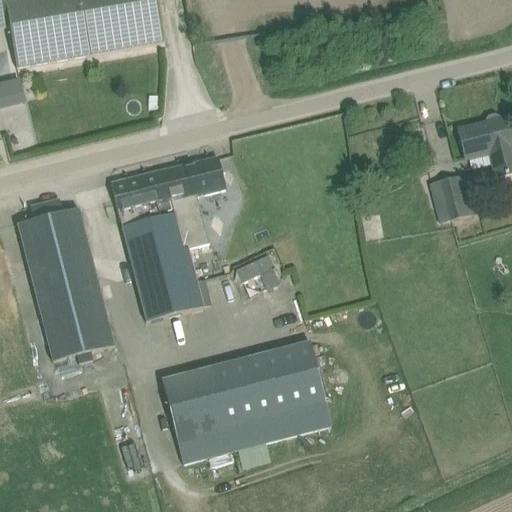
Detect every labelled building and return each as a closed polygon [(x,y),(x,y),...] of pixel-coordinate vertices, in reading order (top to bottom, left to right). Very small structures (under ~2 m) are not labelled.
[(0,0),(0,31),(11,30),(5,0),(0,0)] [(163,47),(161,35),(155,0),(5,0),(11,30),(16,65),(17,71),(163,47)] [(511,179),(511,147),(506,121),(501,122),(500,119),(496,117),(489,119),(486,123),(487,126),(459,133),(467,164),(489,159),(495,183),(511,179)] [(189,253),(210,247),(198,200),(226,193),(218,161),(140,181),(140,180),(138,180),(138,181),(115,187),(114,186),(112,187),(116,203),(149,325),(204,311),(189,253)] [(458,181),(440,186),(449,224),(467,220),(458,181)] [(91,356),(115,350),(80,212),(19,227),(54,365),(77,359),(79,367),(93,364),(91,356)] [(238,273),(244,286),(260,279),(266,292),(279,286),(273,273),(268,260),(238,273)] [(163,384),(184,469),(333,429),(311,345),(163,384)]
